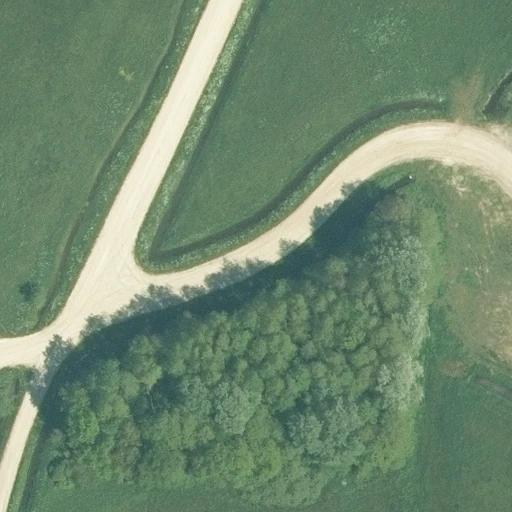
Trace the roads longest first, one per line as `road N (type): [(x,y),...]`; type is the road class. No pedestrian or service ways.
road 1 (track): [(226,0),(98,282),(45,364),(0,503)]
road 2 (track): [(511,179),(455,152),(388,151),(360,166),(263,253),(228,271),(152,296),(130,297),(98,282)]
